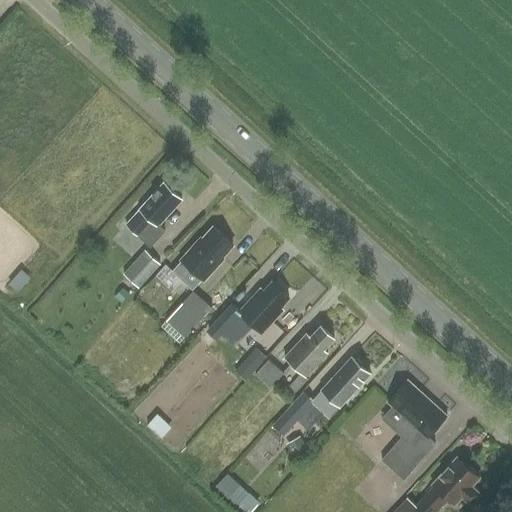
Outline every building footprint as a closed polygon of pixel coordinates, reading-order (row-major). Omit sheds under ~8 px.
[(166,184),(128,226),(151,247),(165,232),(159,227),(183,201),(166,184)] [(222,258),(233,246),(215,229),(203,242),(202,241),(175,270),(185,279),(193,270),(205,280),(224,260),(222,258)] [(145,252),(124,275),(140,290),(161,266),(145,252)] [(18,291),(29,276),(21,270),(10,284),(18,291)] [(261,288),(241,310),(232,302),(209,327),(219,336),(224,331),(237,343),(255,324),(263,332),(284,308),(281,306),(290,296),(273,281),(264,290),(261,288)] [(194,290),(166,321),(185,339),(214,308),(194,290)] [(302,374),(284,393),(291,399),(309,380),(307,377),(329,353),(325,349),(334,339),(322,328),(312,338),(309,335),(287,359),(302,374)] [(266,358),(256,349),(236,372),(246,381),(266,358)] [(322,391),(313,401),(321,408),(327,402),(331,406),(335,402),(343,409),(374,375),(353,357),(322,391)] [(420,391),(429,382),(401,357),(375,386),(390,400),(387,403),(392,407),(381,419),(402,438),(381,461),(404,481),(437,445),(429,438),(448,417),(420,391)] [(284,373),(268,360),(255,375),(270,389),(284,373)] [(309,405),(299,396),(286,411),(296,419),(309,405)] [(296,461),(309,453),(300,437),(287,445),(296,461)] [(408,499),(396,511),(434,511),(447,498),(453,504),(460,496),(470,505),(479,496),(468,486),(477,476),(457,458),(433,486),(434,487),(416,507),(408,499)] [(215,487),(228,498),(239,484),(226,473),(215,487)] [(242,484),(229,498),(243,511),(252,511),(261,503),(242,484)]
